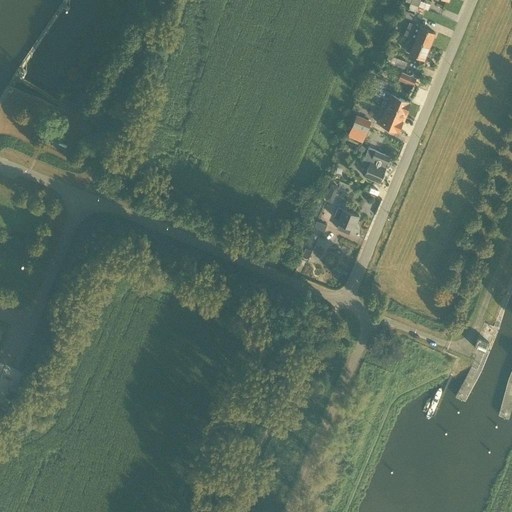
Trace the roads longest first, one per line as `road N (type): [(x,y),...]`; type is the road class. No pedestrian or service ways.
road 1 (unclassified): [(476,0),(343,305),(0,164)]
road 2 (track): [(86,199),(170,0)]
